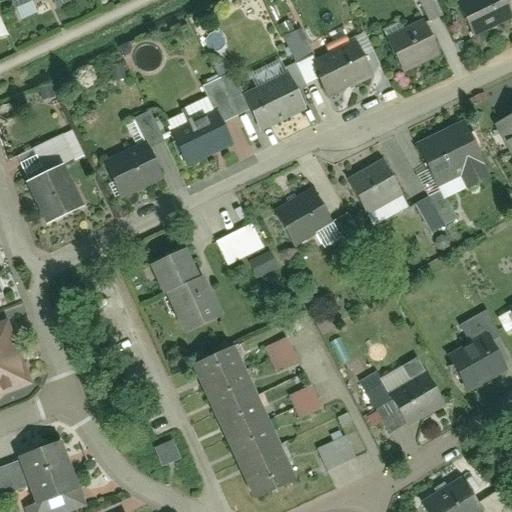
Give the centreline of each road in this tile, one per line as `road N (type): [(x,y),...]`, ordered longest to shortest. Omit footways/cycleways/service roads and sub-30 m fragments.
road 1 (residential): [(511,61),(262,156),(25,260)]
road 2 (residential): [(362,493),(511,389)]
road 3 (residential): [(194,511),(110,462),(66,398)]
road 4 (residential): [(66,398),(25,260)]
